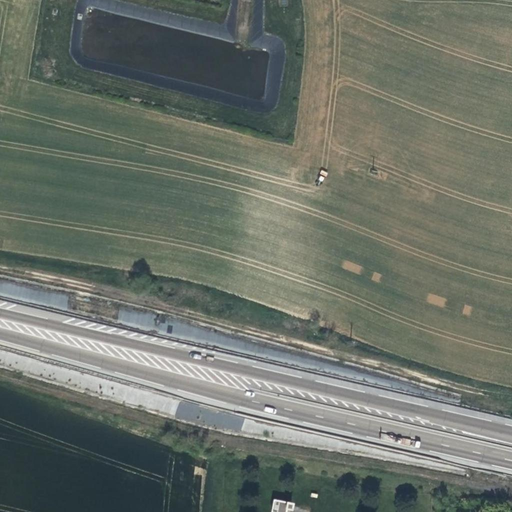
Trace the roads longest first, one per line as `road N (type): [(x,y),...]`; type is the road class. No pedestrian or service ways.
road 1 (primary): [(0,333),(511,459)]
road 2 (primary): [(511,433),(0,312)]
